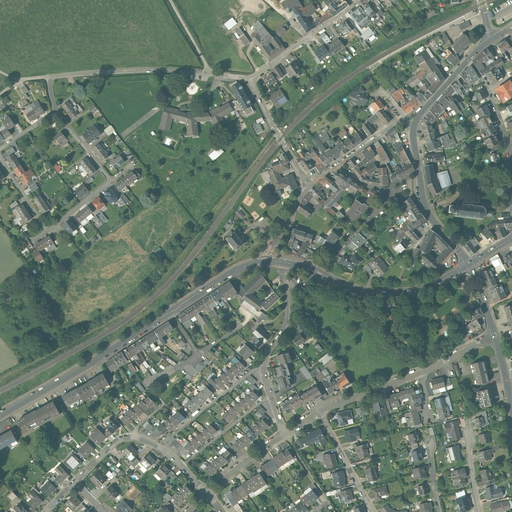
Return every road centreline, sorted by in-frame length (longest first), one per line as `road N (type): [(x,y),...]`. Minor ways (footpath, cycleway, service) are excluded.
road 1 (track): [(0,379),(142,298),(275,133)]
road 2 (tertiary): [(278,260),(384,293),(422,289),(469,264)]
road 3 (tertiary): [(0,417),(169,310)]
road 4 (residential): [(317,411),(495,335)]
road 5 (residential): [(467,60),(508,142),(511,217)]
road 6 (residential): [(210,74),(49,77)]
road 7 (secondary): [(469,264),(425,208),(414,124)]
road 8 (residential): [(262,362),(161,446)]
road 9 (tertiary): [(169,310),(240,268),(278,260)]
